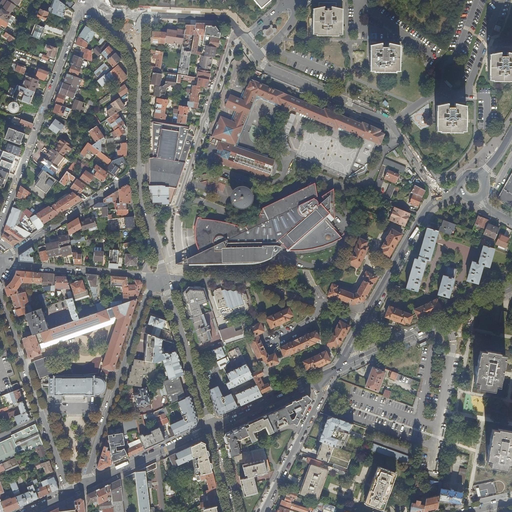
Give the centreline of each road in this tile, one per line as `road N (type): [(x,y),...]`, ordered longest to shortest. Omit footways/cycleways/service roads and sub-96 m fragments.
road 1 (residential): [(0,228),(75,20),(94,17)]
road 2 (residential): [(258,58),(389,121),(441,197)]
road 3 (residential): [(162,281),(148,291),(88,485)]
road 4 (residential): [(0,295),(69,494)]
road 5 (residential): [(138,173),(0,259)]
road 6 (residential): [(2,267),(162,281)]
road 7 (residential): [(262,511),(331,372)]
road 8 (residential): [(212,427),(162,281)]
road 9 (tertiary): [(441,197),(427,207),(364,320)]
road 10 (secondary): [(212,427),(88,485)]
road 11 (secondary): [(331,372),(212,427)]
